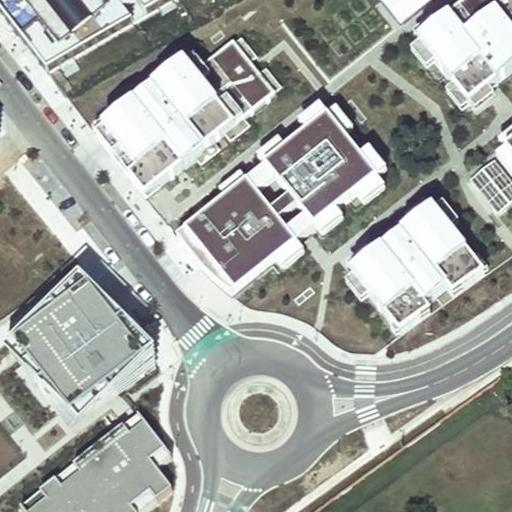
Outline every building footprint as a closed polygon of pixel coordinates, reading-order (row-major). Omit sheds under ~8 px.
[(10,0),(0,8),(0,13),(49,75),(133,26),(125,15),(138,7),(147,18),(178,0),(10,0)] [(434,0),(384,0),(382,2),(401,26),(434,0)] [(511,74),(511,0),(476,0),(419,46),(469,109),(511,74)] [(186,66),(96,136),(147,201),(276,97),(233,45),(194,76),(186,66)] [(377,181),(328,120),(266,169),(276,182),(291,201),(296,208),(305,220),(315,232),(377,181)] [(511,202),(511,183),(495,162),(471,181),(498,213),(511,202)] [(276,182),(266,169),(247,184),(257,196),(276,182)] [(247,184),(178,240),(202,270),(217,285),(233,298),(297,246),(287,234),(278,222),(273,216),(257,196),(247,184)] [(291,201),(273,216),(278,222),(296,208),(291,201)] [(433,213),(352,277),(396,332),(478,267),(433,213)] [(305,220),(287,234),(297,246),(315,232),(305,220)] [(150,369),(97,295),(17,352),(32,373),(70,425),(103,402),(150,369)] [(172,461),(139,420),(22,511),(148,511),(172,493),(157,474),(172,461)]
